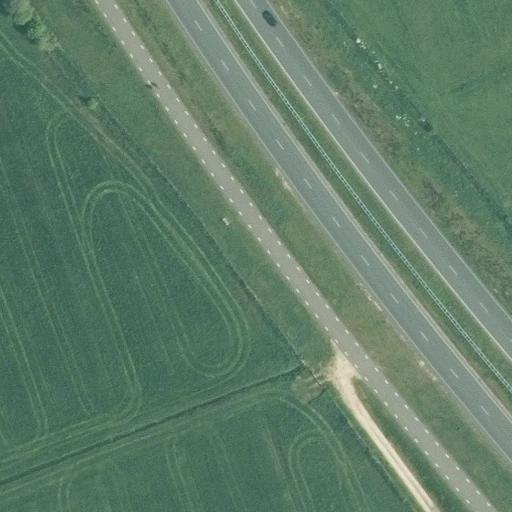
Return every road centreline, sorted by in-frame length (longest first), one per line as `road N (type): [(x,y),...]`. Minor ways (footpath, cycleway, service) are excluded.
road 1 (unclassified): [(485,511),(347,347),(103,0)]
road 2 (trunk): [(178,0),(324,208),(511,442)]
road 3 (trunk): [(511,343),(250,0)]
road 4 (track): [(347,347),(342,376),(351,403),(435,511)]
